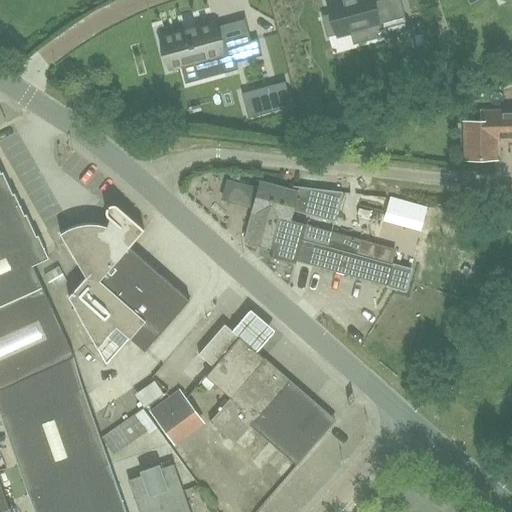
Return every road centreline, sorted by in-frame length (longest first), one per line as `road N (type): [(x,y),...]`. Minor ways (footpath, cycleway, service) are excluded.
road 1 (residential): [(511,188),(216,156),(176,165),(145,184)]
road 2 (tertiary): [(410,420),(145,184)]
road 3 (tertiary): [(145,184),(12,87)]
road 4 (residential): [(12,87),(81,29),(142,0)]
road 5 (tertiary): [(511,508),(410,420)]
road 6 (residential): [(327,511),(410,420)]
